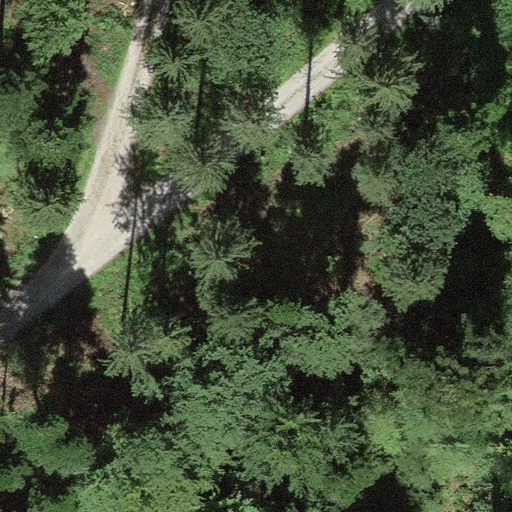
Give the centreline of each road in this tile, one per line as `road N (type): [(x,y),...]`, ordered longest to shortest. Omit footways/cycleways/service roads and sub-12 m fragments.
road 1 (track): [(0,329),(416,0)]
road 2 (track): [(159,210),(187,0)]
